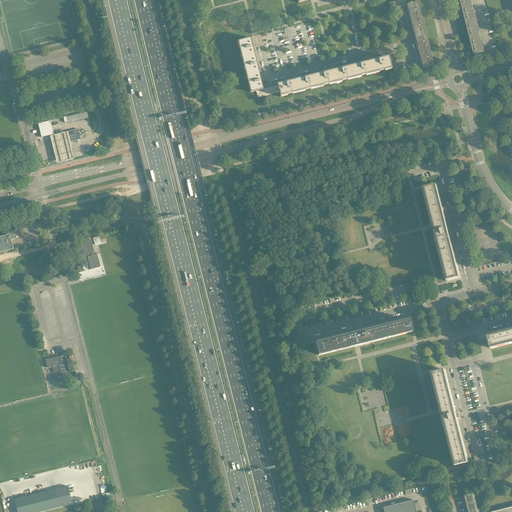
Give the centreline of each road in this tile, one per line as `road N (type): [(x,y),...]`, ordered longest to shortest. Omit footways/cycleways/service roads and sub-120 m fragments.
road 1 (motorway): [(120,0),(246,511)]
road 2 (motorway): [(270,511),(144,0)]
road 3 (tertiary): [(0,205),(350,119),(388,97)]
road 4 (tertiary): [(388,97),(0,194)]
road 5 (residential): [(474,291),(442,165),(407,174)]
road 6 (residential): [(477,462),(447,336)]
